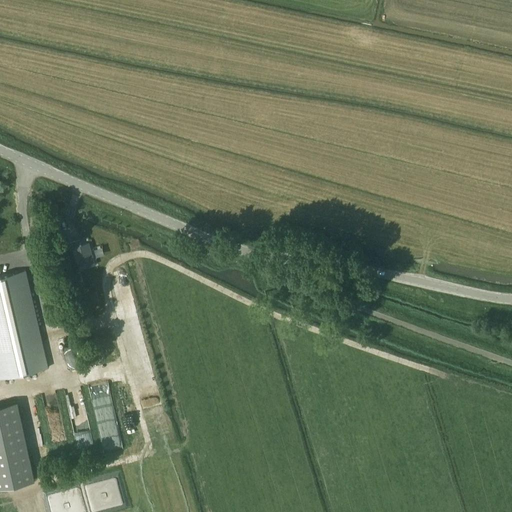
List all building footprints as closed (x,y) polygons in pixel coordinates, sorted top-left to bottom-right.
[(84,234),(74,236),(81,261),(88,258),(90,266),(103,262),(96,237),(86,240),(84,234)] [(26,269),(0,275),(0,378),(49,368),(26,269)] [(83,281),(80,271),(74,272),(77,283),(83,281)] [(132,297),(128,284),(114,288),(117,301),(132,297)] [(117,312),(141,408),(159,404),(136,308),(117,312)] [(111,380),(91,383),(104,453),(124,450),(111,380)] [(0,488),(39,481),(23,401),(0,405),(0,488)] [(92,511),(98,511),(126,506),(119,476),(86,484),(92,511)]
